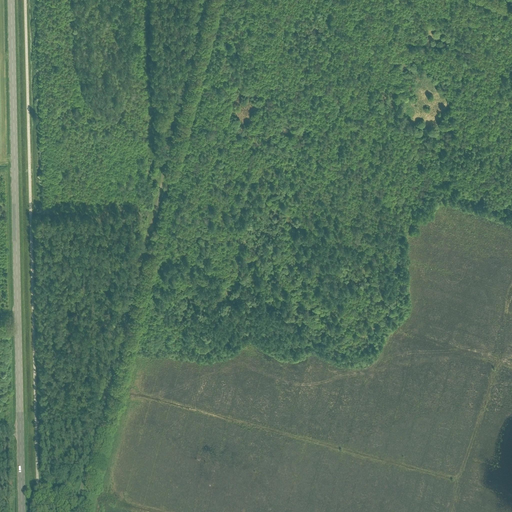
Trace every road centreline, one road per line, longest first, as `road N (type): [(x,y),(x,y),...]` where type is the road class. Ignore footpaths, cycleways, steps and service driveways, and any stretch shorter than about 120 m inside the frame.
road 1 (track): [(76,511),(206,0)]
road 2 (primary): [(21,511),(11,0)]
